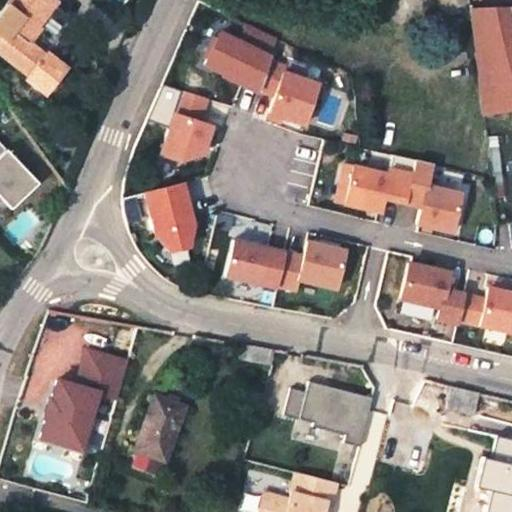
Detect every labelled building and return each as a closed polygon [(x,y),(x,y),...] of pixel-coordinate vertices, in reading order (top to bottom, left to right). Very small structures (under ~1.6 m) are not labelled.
[(0,78),(24,98),(42,76),(21,60),(32,46),(27,41),(45,17),(42,13),(52,0),(51,0),(14,0),(0,19),(0,78)] [(511,117),(511,19),(459,19),(471,125),(511,117)] [(248,25),(242,38),(275,52),(280,39),(248,25)] [(199,50),(186,87),(245,106),(254,77),(263,51),(244,43),(238,62),(199,50)] [(274,83),(254,77),(245,106),(265,113),(259,129),(290,139),(304,98),(273,88),(274,83)] [(190,113),(164,105),(144,169),(162,175),(185,169),(194,141),(182,137),(190,113)] [(334,171),(325,169),(317,207),(325,209),(334,171)] [(0,170),(0,213),(21,193),(0,170)] [(400,186),(334,171),(325,209),(363,217),(364,212),(392,219),(400,186)] [(403,172),(400,186),(392,219),(409,223),(408,227),(442,235),(451,197),(416,189),(419,176),(403,172)] [(168,199),(129,210),(140,251),(156,267),(173,263),(179,241),(176,229),(171,231),(168,219),(173,218),(168,199)] [(272,268),(220,257),(212,293),(264,305),(272,269),(272,268)] [(289,273),(272,269),(264,305),(282,309),(285,296),(323,305),(331,266),(293,257),(289,273)] [(436,294),(395,285),(387,320),(427,329),(424,340),(445,345),(447,336),(453,310),(433,306),(436,294)] [(474,315),(453,310),(447,336),(506,349),(511,321),(511,310),(476,303),(474,315)] [(254,356),(223,351),(220,367),(251,373),(254,356)] [(37,389),(32,408),(29,408),(24,427),(27,428),(21,447),(62,458),(78,402),(97,407),(107,370),(66,359),(56,394),(37,389)] [(284,408),(269,404),(262,430),(293,438),(292,441),(325,449),(323,459),(339,463),(352,408),(288,392),(284,408)] [(465,401),(438,394),(434,416),(461,421),(465,401)] [(148,402),(146,409),(158,413),(161,407),(148,402)] [(146,409),(136,405),(116,459),(121,461),(115,476),(140,485),(165,416),(158,413),(146,409)] [(511,511),(511,440),(496,437),(491,460),(485,459),(478,489),(492,493),(487,511),(511,511)] [(325,449),(292,441),(290,451),(323,459),(325,449)] [(318,490),(277,480),(270,507),(245,501),(242,511),(306,511),(307,509),(313,511),(318,490)]
